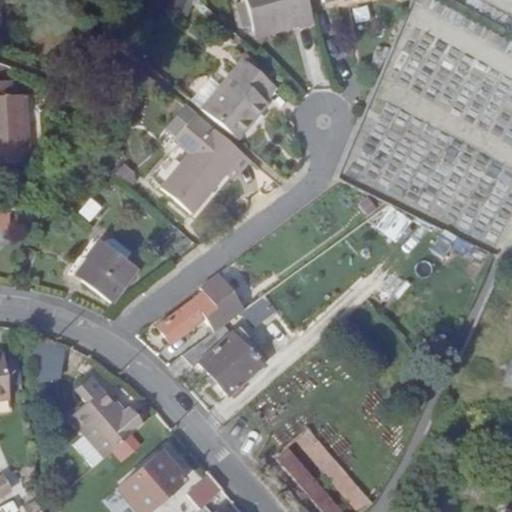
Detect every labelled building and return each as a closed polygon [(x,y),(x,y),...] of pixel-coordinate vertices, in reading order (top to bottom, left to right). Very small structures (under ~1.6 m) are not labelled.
[(186,17),(192,0),(168,0),(165,9),(186,17)] [(233,14),(248,8),(245,0),(243,0),(230,4),(233,14)] [(259,0),(260,5),(267,28),(269,36),(325,18),(321,7),(319,0),(259,0)] [(319,0),(321,7),(333,4),(334,10),(366,0),(319,0)] [(252,7),(259,31),(267,28),(260,5),(252,7)] [(286,80),(254,53),(205,114),(242,146),(277,101),(272,97),(286,80)] [(18,86),(0,87),(0,168),(37,165),(32,98),(19,100),(18,86)] [(166,193),(194,216),(243,155),(198,118),(178,144),(193,158),(166,193)] [(87,223),(99,207),(86,197),(74,213),(87,223)] [(381,207),(372,230),(398,241),(407,217),(381,207)] [(435,261),(450,245),(439,235),(424,251),(435,261)] [(104,251),(126,267),(132,259),(113,245),(107,246),(104,251)] [(76,280),(115,308),(126,292),(137,275),(126,267),(99,248),(76,280)] [(244,317),(247,314),(221,277),(202,291),(206,297),(161,331),(174,348),(220,315),(229,328),(244,317)] [(231,400),(265,371),(229,328),(185,361),(195,372),(202,366),(231,400)] [(31,381),(58,380),(57,344),(30,345),(31,381)] [(0,396),(10,395),(6,357),(0,357),(0,396)] [(511,392),(511,377),(506,374),(500,387),(511,392)] [(129,414),(124,418),(116,409),(94,382),(79,394),(91,408),(73,421),(88,438),(107,462),(143,433),(129,414)] [(0,405),(11,405),(10,395),(0,396),(0,405)] [(116,409),(124,418),(129,414),(121,404),(116,409)] [(132,411),(129,414),(143,433),(147,429),(132,411)] [(278,460),(321,511),(372,511),(379,507),(375,502),(369,496),(313,432),(305,440),(287,453),(278,460)] [(88,438),(77,448),(96,471),(107,462),(88,438)] [(139,511),(156,511),(189,484),(165,456),(122,492),(139,511)] [(432,478),(437,469),(418,460),(414,468),(432,478)] [(206,511),(209,510),(226,493),(214,479),(191,499),(204,511),(203,511),(206,511)] [(0,502),(13,495),(5,483),(0,485),(0,502)] [(374,492),(369,496),(375,502),(379,498),(374,492)]
